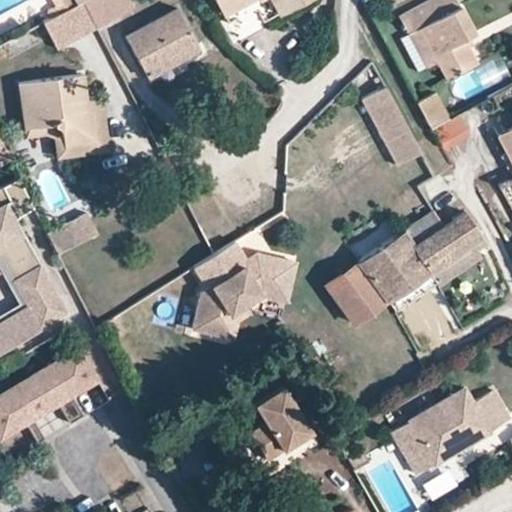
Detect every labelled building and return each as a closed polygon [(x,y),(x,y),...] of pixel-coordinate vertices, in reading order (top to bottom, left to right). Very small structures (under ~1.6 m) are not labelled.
[(94,25),(81,0),(77,0),(65,7),(41,20),(54,45),(94,25)] [(81,0),(94,25),(132,5),(129,0),(81,0)] [(215,0),(221,11),(241,0),(270,0),(275,9),(290,0),(215,0)] [(423,0),(396,15),(406,33),(418,27),(435,59),(444,77),(473,62),(461,38),(470,33),(452,0),(423,0)] [(232,43),(276,20),(266,1),(222,25),(232,43)] [(125,35),(143,69),(175,52),(178,58),(194,50),(173,9),(125,35)] [(398,37),(415,69),(435,59),(418,27),(406,33),(398,37)] [(175,52),(143,69),(146,74),(178,58),(175,52)] [(16,82),(22,126),(41,124),(50,123),(57,125),(58,134),(60,146),(94,141),(89,105),(82,107),(81,97),(77,73),(16,82)] [(419,149),(383,83),(361,95),(397,161),(419,149)] [(413,101),(426,127),(428,127),(443,118),(429,92),(413,101)] [(49,135),(53,157),(106,149),(98,95),(81,97),(82,107),(89,105),(94,141),(60,146),(58,134),(49,135)] [(511,121),(503,126),(511,143),(511,121)] [(22,126),(23,136),(42,133),(41,124),(22,126)] [(494,131),(511,165),(511,143),(503,126),(494,131)] [(511,172),(496,181),(511,208),(511,207),(511,172)] [(0,186),(9,202),(0,206),(0,265),(20,302),(0,313),(0,353),(68,317),(17,223),(35,213),(15,177),(0,184),(0,186)] [(396,232),(425,271),(427,269),(437,284),(477,257),(472,251),(484,243),(461,211),(440,225),(428,209),(396,232)] [(95,232),(84,212),(45,232),(56,252),(95,232)] [(383,300),(425,271),(396,232),(355,261),(383,300)] [(232,241),(191,267),(206,289),(198,293),(191,329),(224,336),(228,315),(259,293),(273,284),(279,257),(254,252),(253,259),(246,263),(243,259),(232,241)] [(243,259),(246,263),(253,259),(254,252),(243,259)] [(273,284),(259,293),(285,299),(293,260),(279,257),(273,284)] [(323,285),(349,322),(383,300),(355,261),(323,285)] [(425,271),(383,300),(390,312),(431,282),(425,271)] [(313,323),(303,306),(290,313),(299,331),(313,323)] [(66,392),(92,376),(74,346),(0,390),(0,432),(21,420),(34,441),(41,437),(28,415),(54,400),(66,421),(80,413),(66,392)] [(310,431),(283,385),(254,402),(265,420),(248,430),(264,457),(310,431)] [(413,430),(431,460),(449,450),(446,443),(464,432),(468,439),(508,416),(492,389),(469,402),(460,386),(398,423),(405,434),(413,430)] [(431,460),(413,430),(405,434),(398,423),(388,429),(413,471),(431,460)] [(446,443),(449,450),(468,439),(464,432),(446,443)] [(301,511),(308,511),(322,505),(313,488),(294,498),(301,511)]
